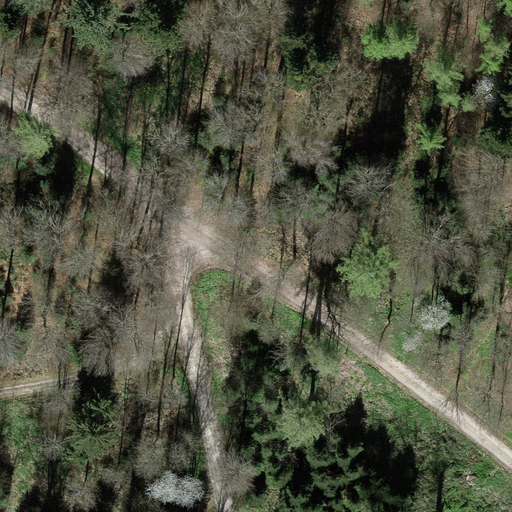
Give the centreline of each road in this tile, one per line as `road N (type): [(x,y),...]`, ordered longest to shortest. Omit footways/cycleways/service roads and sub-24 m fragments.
road 1 (track): [(221,511),(162,210),(98,151),(0,90)]
road 2 (track): [(162,210),(234,251),(511,458)]
road 3 (track): [(182,313),(149,358),(98,382),(0,396)]
